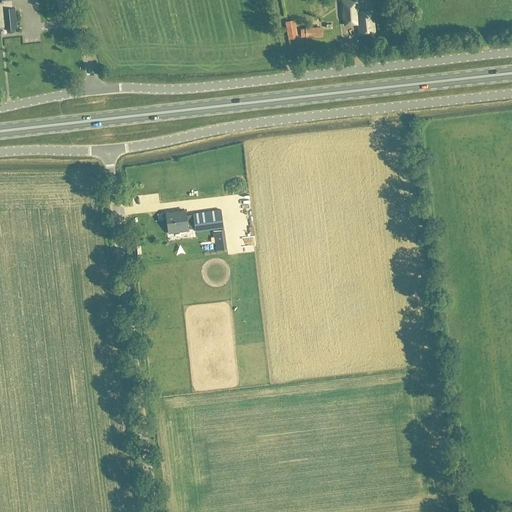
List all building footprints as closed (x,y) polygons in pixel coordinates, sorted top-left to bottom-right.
[(14,11),(14,8),(14,7),(12,8),(11,0),(8,0),(2,1),(2,3),(0,2),(0,27),(5,27),(5,28),(5,29),(16,28),(14,11)] [(359,25),(359,34),(375,33),(374,21),(373,21),(373,11),(357,12),(356,0),(352,0),(340,1),(341,21),(343,20),(343,26),(359,25)] [(294,21),(286,22),(289,40),(297,38),(294,21)] [(322,28),(306,28),(307,36),(323,36),(322,28)] [(51,66),(50,52),(29,53),(30,67),(51,66)] [(23,74),(23,53),(11,53),(11,74),(23,74)] [(185,211),(166,213),(168,230),(175,229),(176,233),(189,231),(188,227),(195,226),(196,231),(223,227),(221,209),(193,214),(186,215),(185,211)] [(224,229),(213,231),(216,251),(227,249),(224,229)]
